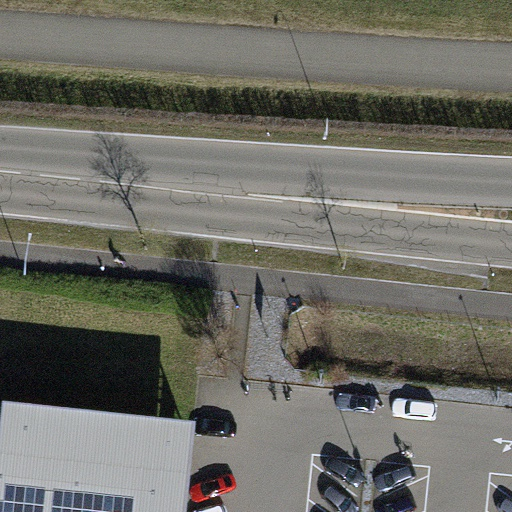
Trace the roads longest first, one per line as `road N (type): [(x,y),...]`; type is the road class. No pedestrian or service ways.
road 1 (secondary): [(252,196),(370,230),(511,245)]
road 2 (secondary): [(511,184),(374,175),(252,196)]
road 3 (secondary): [(0,172),(252,196)]
